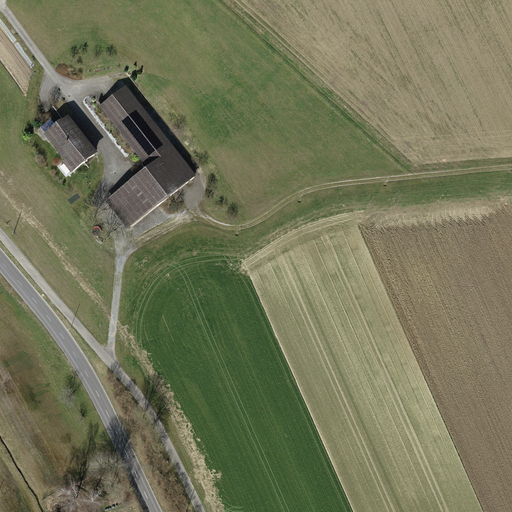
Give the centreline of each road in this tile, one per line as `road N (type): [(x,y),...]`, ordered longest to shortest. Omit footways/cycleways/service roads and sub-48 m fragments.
road 1 (track): [(110,359),(123,244),(194,209),(218,224),(248,227),(325,187),(511,170)]
road 2 (tertiary): [(154,511),(91,375),(0,255)]
